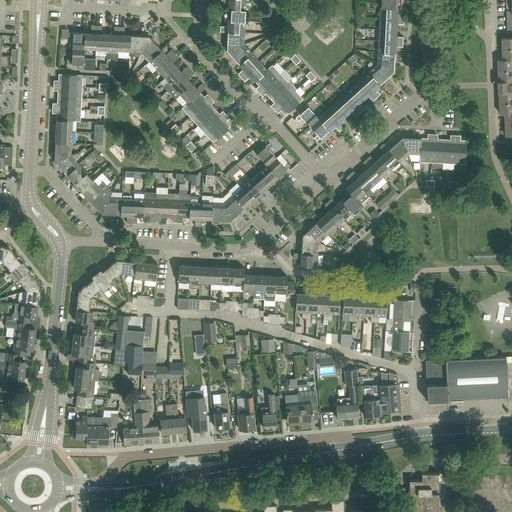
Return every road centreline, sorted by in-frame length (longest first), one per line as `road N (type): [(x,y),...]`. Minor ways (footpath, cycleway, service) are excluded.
road 1 (residential): [(363,446),(333,436),(125,455),(100,481)]
road 2 (residential): [(414,372),(230,315),(168,311)]
road 3 (secondary): [(126,488),(363,446)]
road 4 (tertiary): [(30,169),(38,6)]
road 5 (tertiary): [(47,390),(60,241)]
road 6 (residential): [(421,95),(326,178)]
